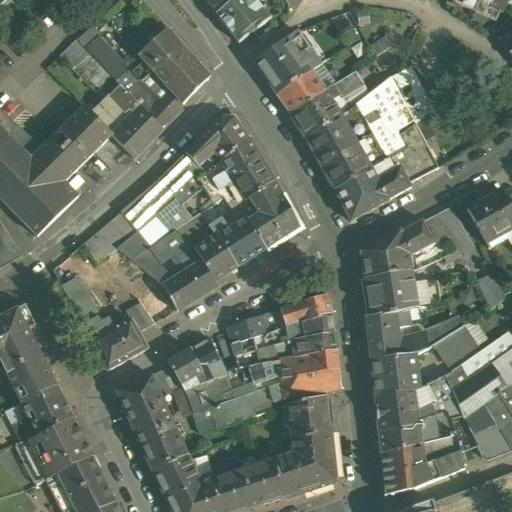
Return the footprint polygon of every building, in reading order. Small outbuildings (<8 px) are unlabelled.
[(203,0),(215,15),(235,0),(203,0)] [(253,0),(235,0),(215,15),(238,45),(271,21),(270,19),(269,20),(253,0)] [(472,0),(502,15),(504,11),(509,0),(472,0)] [(90,29),(77,41),(76,42),(84,50),(98,37),(90,29)] [(131,57),(146,45),(135,30),(119,42),(131,57)] [(297,34),(288,40),(287,40),(253,64),(275,96),(311,72),(314,69),(304,55),(309,51),(297,34)] [(390,34),(370,47),(376,58),(397,45),(390,34)] [(427,39),(417,34),(407,55),(418,60),(427,39)] [(209,80),(170,36),(161,36),(137,56),(164,85),(182,107),(209,80)] [(137,56),(128,65),(125,65),(98,37),(84,50),(90,56),(105,73),(119,88),(125,94),(136,84),(150,100),(154,97),(153,95),(164,85),(137,56)] [(461,44),(441,56),(462,89),(480,74),(461,44)] [(90,56),(81,64),(96,81),(105,73),(90,56)] [(433,111),(410,69),(389,80),(414,126),(433,111)] [(311,72),(275,96),(290,117),(326,94),(325,92),(311,72)] [(354,74),(325,92),(326,94),(333,105),(363,88),(354,74)] [(414,126),(389,80),(358,106),(388,161),(408,150),(398,137),(414,126)] [(154,97),(150,100),(136,84),(125,94),(160,129),(182,107),(164,85),(153,95),(154,97)] [(131,110),(135,114),(111,137),(134,161),(163,132),(160,129),(125,94),(119,88),(107,100),(113,106),(116,104),(125,114),(127,114),(131,110)] [(326,94),(290,117),(305,141),(341,118),(333,105),(326,94)] [(107,100),(104,103),(102,102),(99,105),(106,112),(108,110),(109,110),(113,106),(107,100)] [(106,112),(99,105),(89,114),(95,120),(106,112)] [(334,192),(371,171),(388,161),(358,106),(350,112),(341,118),(305,141),(334,192)] [(39,150),(0,113),(0,200),(37,238),(78,198),(64,184),(111,137),(101,126),(95,120),(89,114),(83,108),(39,150)] [(106,112),(95,120),(101,126),(113,115),(109,110),(108,110),(106,112)] [(233,119),(221,119),(193,147),(207,161),(214,155),(219,163),(248,141),(233,119)] [(410,189),(408,186),(437,170),(414,126),(398,137),(408,150),(388,161),(371,171),(387,202),(410,189)] [(248,141),(219,163),(231,181),(251,166),(250,165),(260,159),(248,141)] [(207,161),(193,147),(185,155),(198,168),(207,161)] [(244,204),(219,163),(205,175),(184,155),(156,184),(129,206),(159,244),(174,233),(191,221),(181,208),(204,189),(215,205),(223,199),(232,212),(244,204)] [(260,159),(250,165),(251,166),(231,181),(244,204),(249,201),(275,184),(260,159)] [(388,203),(387,202),(371,171),(334,192),(350,223),(388,203)] [(249,201),(259,216),(247,223),(265,251),(299,229),(282,196),(275,184),(249,201)] [(511,212),(511,210),(501,193),(466,212),(489,251),(506,241),(503,235),(511,230),(511,212)] [(159,244),(129,206),(120,215),(136,235),(148,251),(159,244)] [(463,231),(451,210),(437,217),(449,239),(461,232),(463,231)] [(136,235),(120,215),(101,231),(115,249),(118,251),(136,235)] [(437,217),(423,224),(435,246),(449,239),(437,217)] [(228,230),(220,220),(208,228),(216,238),(217,237),(228,230)] [(228,230),(217,237),(237,268),(265,251),(247,223),(245,220),(228,230)] [(391,262),(409,259),(435,246),(423,224),(422,223),(400,235),(399,233),(381,243),(391,262)] [(101,231),(84,245),(97,267),(110,258),(110,259),(118,251),(115,249),(101,231)] [(461,232),(449,239),(457,254),(469,248),(461,232)] [(160,267),(173,281),(187,307),(203,298),(218,287),(174,233),(159,244),(148,251),(160,267)] [(160,267),(148,251),(136,235),(118,251),(163,287),(173,281),(160,267)] [(216,238),(195,252),(215,282),(237,268),(217,237),(216,238)] [(391,262),(381,243),(360,254),(364,280),(412,273),(409,259),(391,262)] [(412,273),(364,280),(370,319),(396,314),(417,309),(414,286),(412,273)] [(97,319),(75,280),(61,288),(83,327),(97,319)] [(493,280),(478,287),(489,312),(504,300),(493,280)] [(176,313),(163,287),(150,295),(141,283),(130,291),(141,307),(153,325),(154,326),(176,313)] [(437,284),(414,286),(417,309),(423,307),(439,303),(437,284)] [(327,297),(263,317),(268,335),(285,328),(302,325),(331,316),(327,297)] [(0,363),(35,345),(28,331),(35,328),(24,305),(0,317),(0,363)] [(153,325),(141,307),(132,312),(143,331),(153,325)] [(417,309),(396,314),(370,319),(366,320),(371,362),(415,356),(427,351),(425,337),(424,337),(398,344),(397,331),(420,327),(417,309)] [(272,349),(335,335),(334,334),(333,334),(331,316),(302,325),(285,328),(268,335),(263,337),(266,350),(272,349)] [(263,317),(227,330),(231,346),(253,340),(258,338),(263,337),(268,335),(263,317)] [(458,317),(424,332),(424,337),(425,337),(427,351),(433,347),(432,346),(463,327),(458,317)] [(97,319),(83,327),(91,343),(106,335),(100,324),(97,319)] [(115,330),(108,320),(100,324),(106,335),(115,330)] [(106,335),(91,343),(107,372),(147,350),(131,321),(115,330),(106,335)] [(463,327),(432,346),(433,347),(446,368),(476,349),(463,327)] [(335,335),(272,349),(275,360),(290,357),(289,354),(297,352),(298,360),(336,352),(337,352),(335,335)] [(482,353),(492,366),(511,351),(511,340),(508,335),(482,353)] [(189,352),(206,385),(215,381),(216,380),(217,381),(226,377),(220,365),(209,340),(189,352)] [(253,340),(231,346),(235,359),(257,353),(255,345),(253,340)] [(35,345),(0,363),(0,364),(21,406),(57,388),(35,345)] [(511,351),(492,366),(503,382),(511,375),(511,351)] [(206,385),(189,352),(168,364),(171,370),(183,390),(184,393),(193,390),(206,385)] [(260,367),(241,371),(243,382),(252,379),(257,394),(269,389),(283,385),(282,383),(338,372),(336,352),(298,360),(260,367)] [(257,353),(235,359),(238,371),(241,371),(260,367),(257,353)] [(482,353),(460,368),(469,383),(492,366),(482,353)] [(415,356),(371,362),(375,398),(420,391),(415,356)] [(457,391),(452,394),(462,418),(463,419),(482,405),(496,395),(506,387),(503,382),(492,366),(469,383),(457,391)] [(453,383),(457,391),(469,383),(460,368),(450,375),(453,383)] [(183,390),(171,370),(152,378),(160,396),(183,390)] [(338,372),(282,383),(283,385),(269,389),(273,405),(285,403),(340,393),(338,372)] [(420,391),(375,398),(378,434),(434,417),(431,409),(436,407),(432,400),(447,393),(444,387),(453,383),(450,375),(420,391)] [(511,375),(503,382),(506,387),(511,383),(511,375)] [(152,377),(115,393),(149,470),(188,457),(160,396),(152,378),(152,377)] [(215,381),(206,385),(193,390),(184,393),(193,415),(225,405),(215,381)] [(453,383),(444,387),(447,393),(432,400),(436,407),(431,409),(434,417),(447,414),(448,421),(451,420),(451,421),(462,418),(452,394),(457,391),(453,383)] [(511,383),(506,387),(496,395),(511,419),(511,383)] [(57,388),(21,406),(7,413),(21,443),(37,437),(73,419),(57,388)] [(225,405),(193,415),(197,426),(214,419),(217,429),(255,418),(246,398),(225,405)] [(326,398),(286,407),(288,431),(284,432),(285,443),(290,442),(329,432),(326,398)] [(500,434),(482,405),(463,419),(477,447),(502,438),(500,434)] [(434,417),(378,434),(380,456),(408,448),(456,438),(456,437),(451,421),(451,420),(448,421),(447,414),(434,417)] [(73,419),(37,437),(21,443),(14,445),(35,487),(57,475),(92,458),(73,419)] [(511,452),(511,424),(500,434),(502,438),(511,452)] [(329,432),(290,442),(291,456),(272,462),(285,499),(335,482),(329,432)] [(456,438),(408,448),(414,491),(464,471),(456,438)] [(511,452),(502,438),(477,447),(482,460),(487,462),(511,452)] [(408,448),(380,456),(385,497),(414,491),(408,448)] [(164,499),(201,485),(188,457),(149,470),(164,499)] [(92,458),(57,475),(67,496),(57,502),(61,511),(97,511),(115,503),(92,458)] [(272,462),(211,481),(220,511),(244,511),(285,499),(272,462)] [(511,473),(432,505),(434,511),(503,511),(498,504),(511,497),(511,473)] [(201,485),(164,499),(170,511),(220,511),(211,481),(201,485)] [(503,511),(511,511),(511,497),(498,504),(503,511)] [(119,511),(115,503),(97,511),(119,511)]
